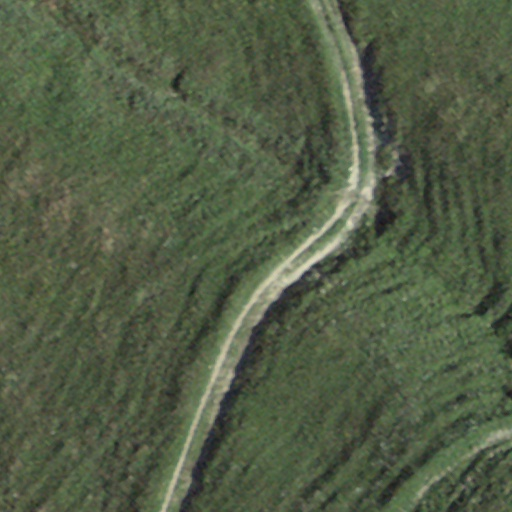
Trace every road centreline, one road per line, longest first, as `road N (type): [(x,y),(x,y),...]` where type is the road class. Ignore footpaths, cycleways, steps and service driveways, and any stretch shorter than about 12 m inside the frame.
road 1 (track): [(167,511),(236,339),(276,281),(343,221),(362,188),(362,129),(326,0)]
road 2 (track): [(511,427),(472,442),(395,511)]
